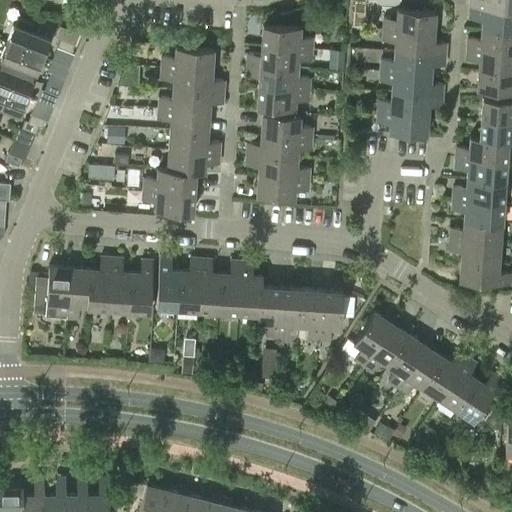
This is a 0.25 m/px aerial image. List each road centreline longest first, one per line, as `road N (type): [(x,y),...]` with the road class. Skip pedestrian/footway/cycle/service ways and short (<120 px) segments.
road 1 (tertiary): [(4,404),(137,410),(206,423),(356,472),(431,511)]
road 2 (residential): [(26,217),(99,40),(137,0)]
road 3 (residential): [(226,230),(238,0)]
road 4 (residential): [(226,230),(26,217)]
road 5 (residential): [(4,404),(7,295),(26,217)]
road 6 (residential): [(369,249),(511,347)]
road 7 (residential): [(369,249),(336,236),(226,230)]
